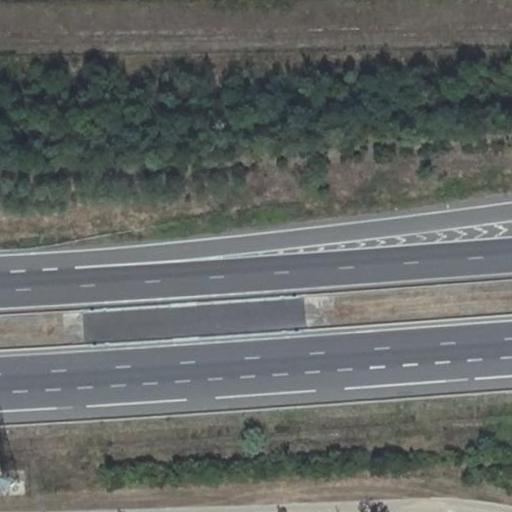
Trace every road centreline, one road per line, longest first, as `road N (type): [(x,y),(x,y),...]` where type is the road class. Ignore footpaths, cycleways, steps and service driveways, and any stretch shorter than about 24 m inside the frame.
road 1 (motorway): [(0,377),(511,345)]
road 2 (motorway): [(511,215),(385,235),(114,258),(77,286)]
road 3 (motorway): [(511,256),(77,286)]
road 4 (track): [(443,511),(308,511)]
